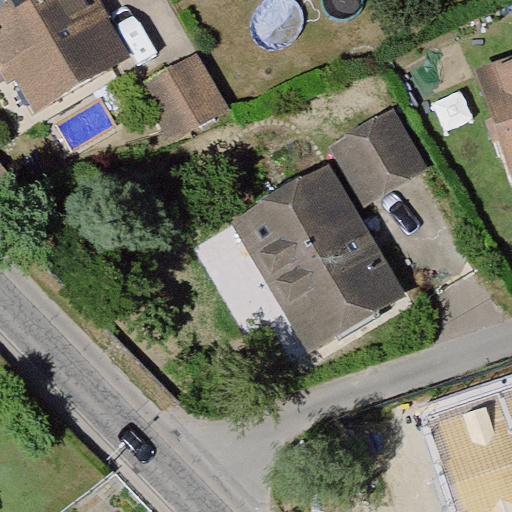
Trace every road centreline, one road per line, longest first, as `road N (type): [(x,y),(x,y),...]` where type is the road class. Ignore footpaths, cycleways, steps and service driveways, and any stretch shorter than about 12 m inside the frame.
road 1 (residential): [(178,470),(247,430),(511,341)]
road 2 (tertiary): [(0,286),(178,470)]
